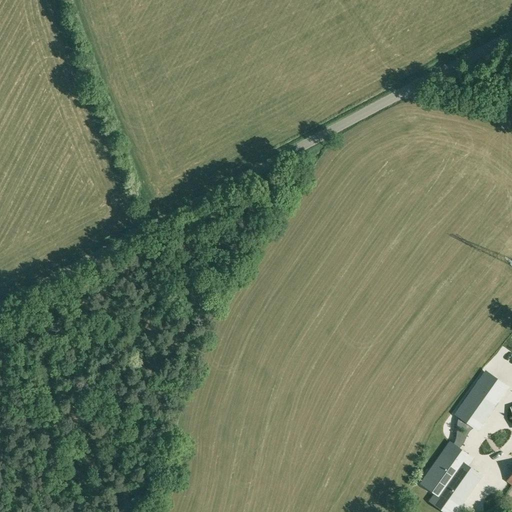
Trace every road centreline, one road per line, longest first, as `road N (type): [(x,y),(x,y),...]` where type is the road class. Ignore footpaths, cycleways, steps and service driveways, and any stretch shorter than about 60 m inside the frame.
road 1 (unclassified): [(6,304),(405,93)]
road 2 (unclassified): [(405,93),(511,36)]
